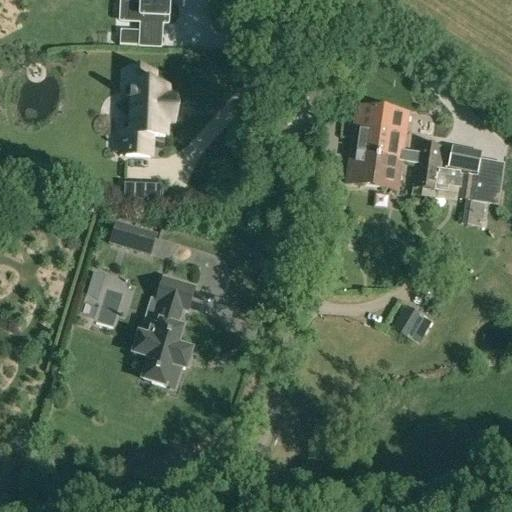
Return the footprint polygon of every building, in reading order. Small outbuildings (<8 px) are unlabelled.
[(120,23),(139,23),(163,25),(167,25),(168,1),(167,0),(141,0),(141,6),(129,6),(128,16),(128,15),(128,22),(121,21),(120,23)] [(141,33),(139,33),(120,32),(119,47),(140,48),(141,33)] [(121,157),(125,158),(150,159),(151,138),(165,138),(165,123),(174,124),(174,114),(175,107),(175,98),(166,98),(167,90),(153,90),(154,75),(130,74),(124,74),(123,99),(128,100),(128,103),(132,103),(131,125),(123,124),(121,124),(121,126),(120,156),(120,157),(121,157)] [(349,158),(401,165),(407,117),(355,110),(349,158)] [(416,166),(415,167),(440,171),(443,149),(418,146),(416,166)] [(451,150),(447,172),(478,177),(481,155),(451,150)] [(397,193),(401,165),(349,158),(345,187),(397,193)] [(461,175),(461,174),(440,171),(415,167),(412,190),(448,195),(449,184),(459,186),(461,175)] [(475,205),(479,178),(461,175),(459,186),(457,202),(475,205)] [(163,187),(124,186),(123,205),(162,201),(163,187)] [(484,208),(485,206),(475,205),(466,204),(463,226),(481,229),(484,208)] [(156,238),(133,231),(116,226),(110,245),(127,250),(150,257),(156,238)] [(136,357),(148,360),(149,361),(143,382),(173,391),(180,370),(184,371),(185,370),(189,354),(190,353),(176,349),(181,331),(177,330),(182,311),(187,313),(194,290),(163,280),(157,302),(156,304),(161,305),(156,323),(151,322),(145,339),(141,338),(139,337),(138,340),(134,353),(133,356),(136,357)] [(408,310),(395,333),(410,342),(423,318),(408,310)]
